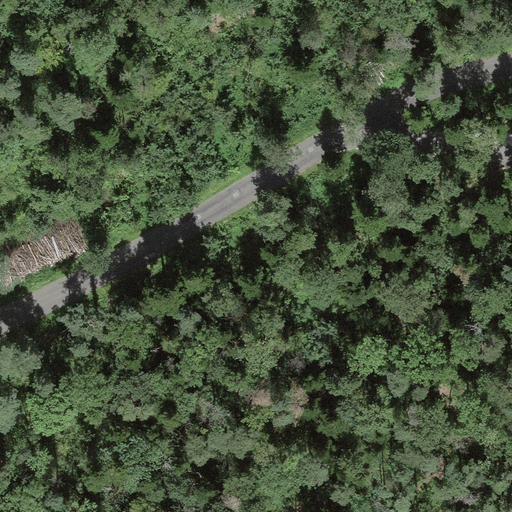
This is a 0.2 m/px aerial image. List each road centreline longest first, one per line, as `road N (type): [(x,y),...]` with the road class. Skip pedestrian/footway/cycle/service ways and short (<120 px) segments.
road 1 (tertiary): [(0,321),(344,144),(374,121),(464,77),(511,66)]
road 2 (track): [(344,144),(511,166)]
